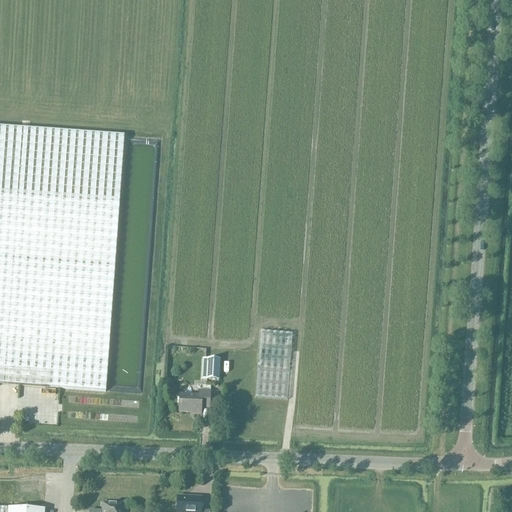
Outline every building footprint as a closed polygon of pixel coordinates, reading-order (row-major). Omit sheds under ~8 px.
[(0,384),(107,392),(125,136),(0,126),(0,384)] [(255,397),(287,401),(293,333),(260,331),(255,397)] [(207,380),(219,381),(219,361),(207,361),(207,380)] [(193,415),(201,415),(201,409),(210,409),(211,392),(199,392),(199,397),(181,396),(180,412),(193,413),(193,415)] [(203,511),(204,500),(188,500),(188,497),(178,497),(177,511),(203,511)]
